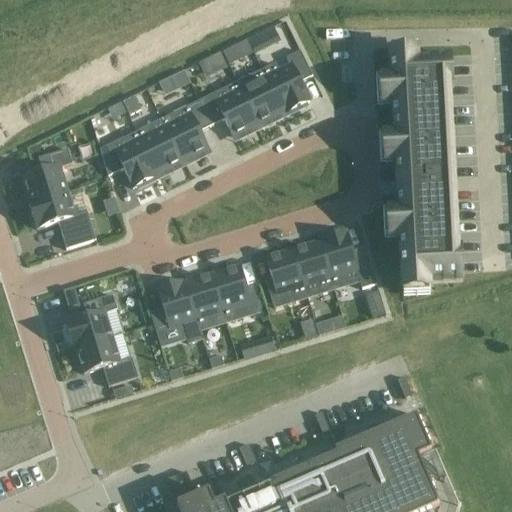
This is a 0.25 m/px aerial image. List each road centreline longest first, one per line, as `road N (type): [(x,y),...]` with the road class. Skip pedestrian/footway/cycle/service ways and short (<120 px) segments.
road 1 (residential): [(140,252),(147,217),(333,128),(369,149),(368,191),(165,261)]
road 2 (residential): [(19,287),(75,487),(14,511)]
road 3 (residential): [(140,252),(19,287)]
